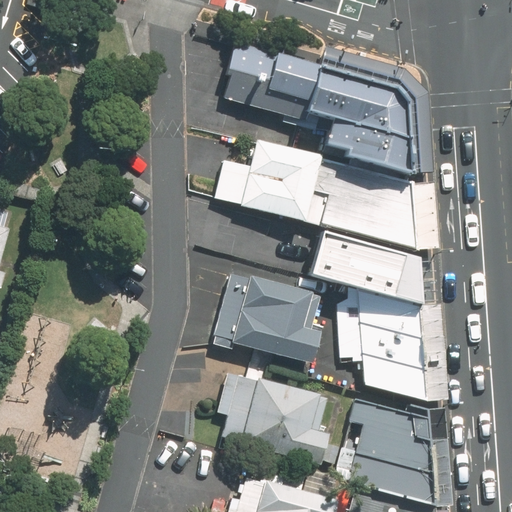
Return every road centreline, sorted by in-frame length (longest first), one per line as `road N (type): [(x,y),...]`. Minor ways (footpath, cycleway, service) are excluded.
road 1 (primary): [(465,19),(497,511)]
road 2 (residential): [(289,0),(376,24),(465,19)]
